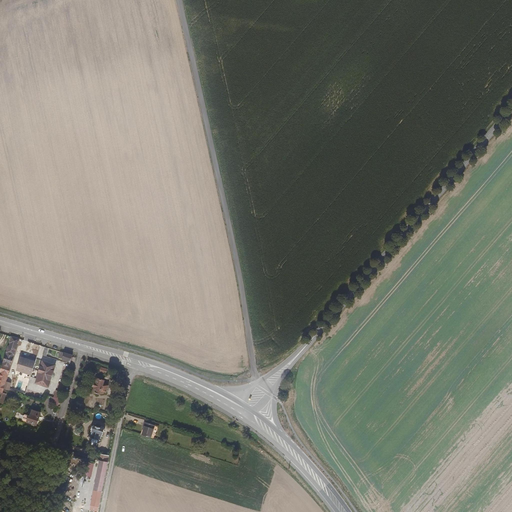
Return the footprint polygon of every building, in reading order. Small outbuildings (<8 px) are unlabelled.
[(19,339),(10,336),(0,374),(0,389),(5,391),(6,388),(19,339)] [(53,388),(60,365),(46,361),(40,384),(53,388)] [(101,383),(102,379),(96,378),(92,393),(98,394),(99,392),(106,393),(107,385),(101,383)] [(60,399),(62,392),(55,391),(54,398),(60,399)] [(58,406),(60,400),(52,398),(50,404),(58,406)] [(38,430),(42,419),(31,415),(31,417),(28,416),(26,421),(28,422),(27,427),(38,430)] [(145,431),(144,436),(152,439),(156,425),(146,422),(145,426),(146,427),(145,431)] [(106,440),(108,427),(106,426),(106,424),(100,423),(100,425),(92,423),(91,430),(90,430),(90,433),(90,434),(90,437),(97,439),(96,447),(103,448),(104,440),(106,440)] [(94,507),(99,508),(103,485),(109,459),(102,458),(93,506),(94,507)]
